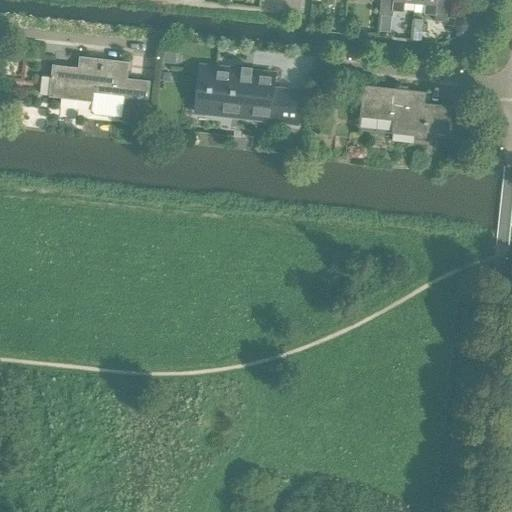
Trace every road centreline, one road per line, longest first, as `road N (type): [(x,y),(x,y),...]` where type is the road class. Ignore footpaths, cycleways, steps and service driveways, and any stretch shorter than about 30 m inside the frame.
road 1 (residential): [(285,60),(511,86)]
road 2 (residential): [(141,47),(0,31)]
